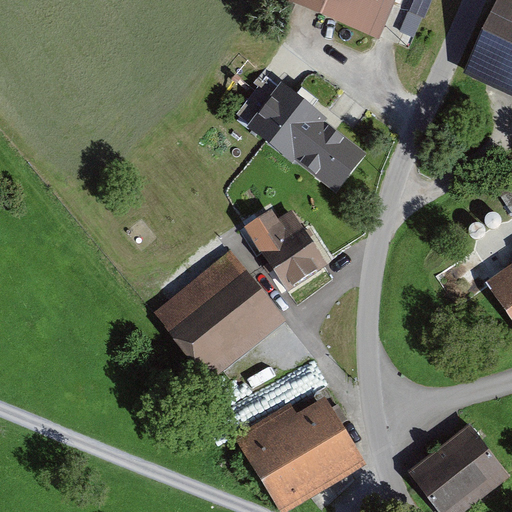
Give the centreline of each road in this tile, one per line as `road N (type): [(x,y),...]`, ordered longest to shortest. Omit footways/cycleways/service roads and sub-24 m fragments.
road 1 (unclassified): [(404,511),(373,422),(367,321),(406,155),(475,0)]
road 2 (track): [(0,409),(255,511)]
road 3 (track): [(373,422),(511,382)]
